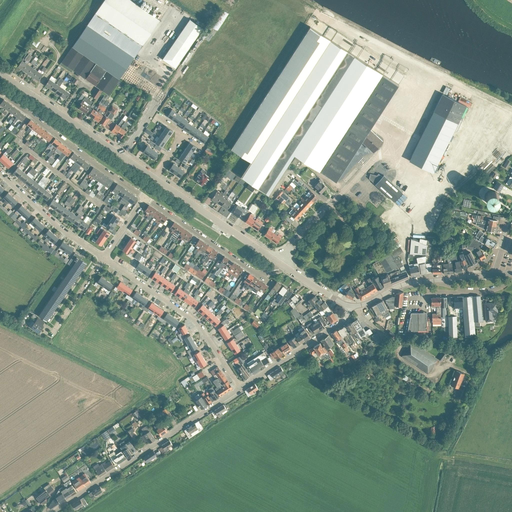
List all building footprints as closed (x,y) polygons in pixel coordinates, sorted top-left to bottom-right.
[(104,0),(61,62),(110,94),(160,21),(130,0),(104,0)] [(179,8),(176,13),(185,19),(188,14),(179,8)] [(229,13),(222,9),(211,26),(218,30),(229,13)] [(176,68),(181,59),(203,28),(190,19),(163,59),(176,68)] [(398,85),(394,82),(310,28),(231,149),(251,161),(241,176),(268,194),(294,154),(336,181),(362,141),(373,151),(382,141),(371,130),(364,137),(398,85)] [(22,60),(18,66),(23,70),(27,64),(28,62),(26,60),(25,62),(22,60)] [(27,64),(23,70),(28,73),(32,67),(27,64)] [(34,77),(38,71),(32,67),(28,73),(34,77)] [(38,71),(34,77),(39,81),(43,75),(38,71)] [(60,86),(64,80),(65,78),(62,76),(61,78),(60,78),(56,84),(55,83),(51,89),(56,92),(60,86)] [(51,89),(55,83),(49,79),(45,85),(51,89)] [(60,86),(56,92),(61,96),(65,90),(62,88),(60,86)] [(102,91),(97,88),(92,96),(97,99),(102,91)] [(65,90),(61,96),(66,99),(70,93),(65,90)] [(94,118),(103,106),(109,96),(106,94),(99,104),(100,104),(96,109),(94,108),(95,106),(92,104),(86,113),(89,115),(94,118)] [(409,160),(433,172),(466,105),(442,94),(409,160)] [(79,108),(86,113),(92,104),(94,102),(85,97),(84,99),(81,96),(78,100),(83,103),(79,108)] [(6,109),(9,104),(4,99),(0,104),(6,109)] [(11,113),(15,108),(9,104),(6,109),(11,113)] [(105,115),(103,118),(100,122),(105,126),(110,119),(111,120),(115,114),(114,114),(118,109),(112,105),(108,111),(110,112),(107,117),(105,115)] [(103,106),(94,118),(99,122),(102,117),(105,112),(104,111),(106,108),(103,106)] [(17,117),(20,112),(15,108),(11,113),(17,117)] [(167,116),(173,120),(177,113),(172,110),(169,108),(165,114),(168,115),(167,116)] [(14,121),(11,124),(13,125),(15,122),(16,123),(18,121),(20,119),(22,121),(23,120),(26,116),(20,112),(17,117),(15,119),(14,121)] [(178,124),(183,117),(177,113),(173,120),(178,124)] [(117,134),(130,114),(128,117),(125,115),(123,119),(122,119),(118,125),(116,124),(112,130),(117,134)] [(130,114),(117,134),(122,137),(126,131),(124,129),(128,123),(127,123),(129,120),(133,122),(136,118),(130,114)] [(183,128),(187,122),(188,121),(183,117),(178,124),(183,127),(183,128)] [(33,129),(36,124),(31,120),(27,124),(33,129)] [(110,121),(109,122),(106,126),(111,130),(115,124),(110,121)] [(188,132),(193,125),(187,122),(183,128),(188,132)] [(36,135),(38,133),(42,128),(36,124),(33,129),(31,131),(29,133),(32,135),(34,133),(36,135)] [(193,136),(198,129),(193,125),(188,132),(193,136)] [(163,132),(169,136),(173,131),(166,127),(163,132)] [(44,137),(47,132),(42,128),(38,133),(44,137)] [(199,139),(203,132),(198,129),(193,136),(199,139)] [(47,132),(44,137),(49,141),(53,136),(47,132)] [(166,142),(169,136),(163,132),(159,137),(166,142)] [(203,132),(199,139),(204,143),(209,136),(203,132)] [(33,147),(37,143),(35,141),(38,138),(37,137),(30,144),(33,147)] [(162,147),(166,142),(159,137),(155,143),(162,147)] [(55,151),(61,143),(55,138),(52,143),(55,146),(48,155),(50,157),(50,156),(55,151)] [(60,155),(66,147),(61,143),(55,151),(60,155)] [(147,155),(152,148),(148,145),(149,145),(146,143),(142,148),(145,150),(143,152),(147,155)] [(186,148),(193,152),(196,147),(190,143),(186,148)] [(66,147),(60,155),(56,160),(58,161),(59,160),(61,161),(66,154),(68,156),(72,151),(66,147)] [(152,148),(147,155),(154,159),(159,153),(152,148)] [(189,158),(193,152),(186,148),(183,153),(189,158)] [(6,156),(8,154),(6,152),(0,157),(0,160),(4,164),(8,158),(6,156)] [(76,161),(79,157),(74,152),(70,157),(76,161)] [(185,163),(189,158),(183,153),(179,159),(185,163)] [(22,162),(20,165),(22,167),(23,167),(24,168),(28,163),(27,162),(28,160),(25,157),(21,162),(22,162)] [(76,167),(79,168),(81,166),(85,161),(79,157),(76,161),(70,169),(73,171),(76,167)] [(8,158),(4,164),(9,168),(13,163),(8,158)] [(301,162),(295,158),(292,162),(298,167),(301,162)] [(85,161),(81,166),(79,168),(75,173),(78,175),(84,168),(87,170),(90,165),(85,161)] [(175,173),(179,167),(174,163),(169,170),(175,173)] [(200,167),(198,166),(196,164),(189,173),(193,176),(200,167)] [(43,170),(48,174),(50,171),(52,173),(54,171),(48,165),(43,170)] [(94,178),(98,171),(93,167),(89,174),(94,178)] [(179,167),(175,173),(180,177),(184,171),(179,167)] [(308,167),(305,171),(313,178),(316,175),(308,167)] [(19,178),(24,172),(18,168),(14,173),(19,178)] [(25,182),(35,170),(32,168),(27,175),(24,172),(19,178),(25,182)] [(202,169),(198,175),(196,179),(199,181),(199,182),(199,183),(199,184),(202,185),(203,185),(205,183),(206,184),(209,180),(207,178),(208,176),(205,174),(206,171),(202,169)] [(30,187),(35,181),(32,179),(37,172),(35,170),(25,182),(30,187)] [(228,170),(223,177),(225,178),(227,176),(232,180),(235,175),(228,170)] [(97,184),(103,174),(98,171),(94,178),(89,184),(89,185),(91,187),(96,179),(98,181),(97,184)] [(402,192),(384,175),(382,177),(378,173),(377,175),(370,174),(369,178),(394,201),(402,192)] [(100,189),(108,177),(103,174),(97,184),(100,186),(97,189),(99,190),(100,189)] [(36,191),(46,178),(44,176),(38,184),(35,181),(30,187),(36,191)] [(108,177),(100,189),(102,191),(106,186),(109,188),(113,181),(108,177)] [(302,183),(299,180),(296,177),(292,181),(299,187),(302,183)] [(48,180),(46,179),(46,178),(36,191),(41,196),(46,190),(43,188),(48,180)] [(320,179),(313,186),(316,188),(321,193),(327,187),(322,183),(323,182),(320,179)] [(89,184),(83,180),(80,185),(86,189),(88,185),(89,185),(89,184)] [(500,192),(504,185),(498,181),(493,188),(500,192)] [(116,197),(122,187),(117,184),(113,190),(115,192),(113,195),(116,197)] [(123,197),(127,191),(122,187),(116,197),(114,199),(116,201),(120,195),(122,197),(123,197)] [(46,190),(41,196),(47,200),(51,195),(46,190)] [(308,197),(313,202),(317,197),(310,190),(309,192),(311,194),(308,197)] [(492,205),(493,205),(494,204),(495,204),(497,203),(497,202),(498,201),(499,200),(499,199),(499,198),(499,196),(499,195),(498,194),(497,193),(497,192),(495,191),(494,191),(493,190),(492,190),(491,190),(489,191),(488,191),(487,192),(486,193),(485,194),(485,195),(485,196),(484,198),(485,199),(485,200),(485,201),(486,202),(487,203),(488,204),(489,204),(491,205),(492,205)] [(128,201),(132,194),(127,191),(123,197),(122,197),(121,199),(126,203),(128,201)] [(217,202),(223,193),(221,192),(220,193),(217,191),(212,198),(217,202)] [(222,206),(232,192),(228,197),(225,194),(227,192),(225,191),(223,193),(217,202),(222,206)] [(8,202),(13,197),(8,192),(4,198),(6,200),(3,202),(6,205),(8,202)] [(232,192),(222,206),(228,209),(233,201),(231,200),(235,194),(232,192)] [(126,203),(124,206),(125,206),(126,207),(130,202),(133,204),(137,197),(132,194),(128,201),(126,203)] [(281,196),(279,195),(274,200),(279,204),(280,203),(282,205),(286,201),(281,196)] [(303,198),(301,199),(309,206),(313,202),(308,197),(306,195),(303,198)] [(13,197),(8,202),(13,207),(18,201),(13,197)] [(72,198),(69,202),(67,205),(70,207),(75,200),(72,198)] [(301,199),(297,204),(298,204),(299,206),(305,211),(309,206),(301,199)] [(55,210),(59,204),(53,200),(49,205),(55,210)] [(252,204),(251,206),(248,210),(253,213),(259,205),(255,203),(253,205),(252,204)] [(61,214),(65,208),(59,204),(55,210),(61,214)] [(293,206),(292,207),(293,208),(301,215),(305,211),(299,206),(298,204),(296,206),(298,207),(296,208),(295,207),(295,208),(293,206)] [(22,215),(27,209),(22,205),(17,210),(22,215)] [(147,219),(154,209),(149,205),(145,211),(147,213),(146,215),(148,216),(146,218),(147,219)] [(237,205),(235,208),(232,212),(239,217),(240,215),(244,217),(248,210),(245,208),(244,209),(237,205)] [(10,209),(9,211),(4,207),(2,209),(7,214),(9,215),(13,211),(10,209)] [(79,226),(83,220),(79,218),(86,209),(83,207),(79,214),(78,214),(77,216),(73,222),(79,226)] [(292,209),(289,212),(289,213),(293,216),(297,220),(301,215),(293,208),(292,207),(291,208),(292,209)] [(67,218),(71,212),(65,208),(61,214),(67,218)] [(27,209),(22,215),(27,219),(32,214),(27,209)] [(155,218),(159,212),(154,209),(147,219),(149,220),(151,216),(155,218)] [(17,220),(13,215),(15,213),(13,211),(9,215),(11,217),(13,219),(10,222),(13,224),(15,222),(17,220)] [(110,220),(116,224),(120,218),(115,215),(115,214),(112,211),(110,214),(113,216),(110,220)] [(77,216),(71,212),(67,218),(73,222),(77,216)] [(154,230),(164,216),(159,212),(155,218),(156,219),(155,221),(157,223),(153,229),(154,230)] [(106,219),(108,217),(103,213),(99,219),(103,222),(106,219)] [(252,226),(255,220),(252,218),(254,216),(250,214),(245,221),(252,226)] [(478,223),(496,226),(497,220),(488,219),(488,221),(480,220),(480,216),(477,215),(477,219),(473,219),(473,222),(478,223)] [(164,216),(154,230),(155,230),(160,222),(165,225),(168,221),(166,220),(167,218),(164,216)] [(35,227),(40,222),(35,217),(31,222),(35,227)] [(263,222),(259,220),(257,218),(255,220),(252,226),(258,230),(263,222)] [(89,225),(86,223),(83,220),(79,226),(85,230),(89,225)] [(112,230),(116,224),(110,220),(107,225),(102,222),(101,224),(103,225),(102,225),(106,228),(106,227),(112,230)] [(40,222),(35,227),(40,231),(45,226),(40,222)] [(172,235),(179,225),(174,222),(170,228),(170,229),(168,231),(173,234),(171,236),(172,235)] [(31,232),(26,227),(28,225),(26,223),(22,227),(24,229),(29,234),(31,232)] [(282,223),(279,227),(283,231),(287,227),(282,223)] [(478,223),(477,225),(480,226),(487,228),(486,230),(490,231),(495,232),(496,226),(478,223)] [(172,235),(176,238),(179,235),(183,228),(179,225),(172,235)] [(100,236),(106,239),(110,233),(104,230),(105,229),(101,226),(100,229),(103,231),(100,236)] [(271,239),(274,233),(271,231),(273,229),(269,227),(264,234),(271,239)] [(179,244),(188,232),(183,228),(179,235),(182,236),(180,239),(182,240),(179,244)] [(49,239),(54,234),(49,230),(42,238),(47,242),(49,239)] [(487,236),(486,238),(482,236),(484,233),(479,230),(475,236),(479,238),(478,240),(483,243),(484,241),(488,244),(493,247),(497,242),(487,236)] [(37,235),(36,236),(31,232),(29,234),(30,235),(28,237),(31,240),(33,237),(36,240),(39,237),(37,235)] [(188,232),(179,244),(181,246),(186,239),(188,241),(192,235),(188,232)] [(274,233),(271,239),(277,243),(282,236),(279,233),(277,235),(274,233)] [(54,234),(49,239),(54,243),(59,238),(54,234)] [(101,246),(106,239),(100,236),(97,240),(94,238),(92,240),(95,243),(96,242),(101,246)] [(45,244),(40,240),(41,238),(39,237),(36,240),(38,242),(43,247),(45,244)] [(127,244),(133,248),(136,243),(140,246),(142,244),(138,240),(137,242),(131,238),(127,244)] [(408,253),(408,257),(411,257),(413,257),(413,254),(420,254),(426,254),(427,245),(426,244),(427,240),(420,238),(419,242),(411,239),(409,253),(408,253)] [(196,254),(204,242),(199,239),(195,245),(198,247),(194,253),(196,254)] [(64,251),(69,245),(63,241),(59,247),(64,251)] [(203,254),(208,246),(204,242),(196,254),(195,255),(198,257),(200,252),(203,254)] [(51,247),(50,248),(45,244),(43,247),(48,251),(51,253),(54,249),(51,247)] [(130,253),(133,248),(127,244),(123,250),(129,254),(128,255),(130,257),(132,254),(130,253)] [(69,245),(64,251),(70,255),(74,248),(69,245)] [(207,257),(213,249),(208,246),(203,254),(205,255),(202,259),(204,261),(202,264),(203,264),(207,257)] [(392,284),(401,280),(409,277),(406,270),(400,272),(399,270),(399,269),(403,266),(397,255),(403,251),(400,246),(390,252),(390,251),(374,260),(375,262),(372,264),(373,265),(371,266),(373,269),(375,268),(380,276),(387,272),(388,275),(392,284)] [(481,249),(479,248),(475,247),(474,248),(481,260),(486,257),(482,251),(481,252),(480,249),(481,249)] [(61,256),(55,253),(57,251),(54,249),(51,253),(54,255),(59,259),(61,256)] [(207,257),(203,264),(204,265),(206,262),(207,263),(209,259),(214,262),(218,256),(216,254),(218,252),(213,249),(207,257)] [(467,267),(465,260),(463,251),(459,252),(460,254),(459,254),(460,258),(461,257),(462,261),(460,261),(463,266),(463,269),(467,267)] [(451,261),(450,254),(448,252),(449,258),(448,258),(448,265),(443,265),(444,274),(453,273),(452,268),(451,261)] [(465,255),(464,255),(465,260),(467,267),(476,263),(474,259),(470,252),(467,254),(465,255)] [(76,261),(39,315),(47,321),(86,264),(80,259),(82,257),(75,253),(68,263),(71,266),(75,260),(76,261)] [(220,258),(215,265),(222,269),(229,260),(224,256),(222,259),(220,258)] [(139,263),(136,268),(142,272),(146,266),(141,263),(143,260),(143,259),(141,258),(139,261),(140,262),(139,263)] [(228,271),(233,263),(229,260),(222,269),(220,272),(223,273),(226,270),(228,271)] [(414,267),(409,268),(410,272),(411,276),(420,275),(427,274),(427,271),(431,271),(430,263),(426,263),(425,261),(420,262),(418,263),(414,264),(414,267)] [(461,267),(463,266),(460,261),(455,262),(456,266),(454,267),(456,273),(462,271),(461,267)] [(228,271),(227,272),(229,274),(227,276),(230,278),(232,274),(238,266),(233,263),(228,271)] [(180,268),(175,264),(172,269),(177,272),(180,268)] [(441,264),(437,264),(432,264),(432,268),(432,273),(441,273),(441,264)] [(146,266),(142,272),(148,276),(151,272),(152,270),(155,267),(152,266),(150,269),(146,266)] [(232,274),(230,278),(232,279),(235,276),(237,277),(239,275),(240,273),(243,269),(238,266),(232,274)] [(199,269),(195,275),(202,279),(205,274),(199,269)] [(157,281),(161,275),(156,272),(152,278),(157,281)] [(248,285),(254,277),(249,273),(243,282),(245,283),(243,286),(246,289),(248,285)] [(162,285),(166,279),(161,275),(157,281),(162,285)] [(385,287),(392,284),(388,275),(381,278),(385,287)] [(103,286),(107,281),(101,276),(97,282),(97,281),(94,285),(97,286),(99,283),(103,286)] [(368,295),(361,283),(357,276),(347,282),(350,287),(352,286),(361,300),(368,295)] [(384,287),(381,282),(378,276),(374,278),(375,278),(373,280),(378,290),(384,287)] [(248,285),(246,289),(248,290),(249,288),(252,290),(253,288),(259,280),(254,277),(248,285)] [(370,277),(367,279),(367,280),(370,285),(369,285),(373,293),(377,290),(375,286),(370,277)] [(166,288),(171,282),(166,279),(162,285),(166,288)] [(256,293),(263,283),(259,280),(253,288),(252,290),(256,293)] [(107,281),(103,286),(108,289),(106,292),(108,294),(110,291),(110,290),(113,285),(107,281)] [(123,291),(127,285),(121,281),(117,287),(116,286),(114,289),(116,291),(118,288),(123,291)] [(275,290),(277,291),(281,284),(277,281),(268,294),(271,296),(275,290)] [(373,293),(369,285),(367,286),(364,281),(361,283),(368,295),(373,293)] [(171,282),(166,288),(171,291),(176,285),(171,282)] [(261,296),(268,286),(263,283),(256,293),(261,296)] [(127,285),(123,291),(127,294),(125,297),(128,299),(130,295),(129,295),(133,289),(127,285)] [(278,301),(288,289),(283,286),(279,292),(280,293),(276,299),(278,301)] [(184,291),(184,290),(179,287),(175,294),(180,297),(184,291)] [(191,292),(187,289),(186,288),(184,290),(184,291),(180,297),(185,300),(189,294),(191,292)] [(287,298),(292,292),(288,289),(278,301),(279,301),(278,303),(280,305),(286,297),(287,298)] [(348,291),(345,296),(352,299),(352,298),(355,295),(355,294),(355,293),(351,289),(348,291)] [(139,301),(142,296),(136,292),(133,297),(132,296),(130,300),(132,301),(134,298),(139,301)] [(392,296),(385,300),(386,302),(390,308),(395,309),(395,306),(397,306),(396,308),(401,309),(402,306),(403,292),(396,294),(396,297),(392,296)] [(237,298),(235,296),(235,295),(232,293),(229,298),(234,301),(237,303),(239,299),(237,298)] [(194,297),(189,294),(185,300),(190,304),(194,297)] [(295,307),(296,306),(303,300),(301,296),(300,297),(296,294),(295,294),(287,301),(289,303),(288,304),(292,309),(295,307)] [(318,300),(320,298),(318,300),(315,295),(311,298),(308,300),(310,303),(307,304),(309,306),(311,305),(318,300)] [(142,296),(139,301),(143,304),(141,307),(143,309),(146,306),(145,305),(148,300),(142,296)] [(472,296),(462,297),(463,308),(464,318),(465,332),(465,337),(475,336),(475,331),(475,328),(474,322),(472,296)] [(480,296),(472,296),(474,322),(478,321),(482,321),(481,308),(480,296)] [(194,297),(190,304),(195,307),(199,301),(194,297)] [(440,297),(431,298),(431,306),(431,307),(432,308),(436,308),(437,313),(433,313),(432,313),(433,314),(433,320),(433,321),(441,321),(441,316),(440,297)] [(462,297),(451,298),(451,303),(451,304),(452,304),(452,306),(453,306),(455,306),(455,307),(462,307),(462,308),(463,308),(462,297)] [(323,303),(325,301),(323,302),(320,298),(318,300),(311,305),(312,307),(314,306),(316,308),(323,303)] [(323,309),(328,306),(328,305),(325,301),(323,303),(316,308),(315,308),(317,310),(319,309),(321,311),(323,309)] [(383,301),(376,304),(380,312),(380,313),(386,317),(390,315),(388,311),(387,309),(385,305),(383,301)] [(154,312),(158,306),(152,302),(148,308),(147,307),(145,310),(147,312),(149,309),(154,312)] [(497,302),(485,303),(486,313),(486,321),(492,321),(492,313),(497,312),(497,302)] [(207,308),(206,307),(203,304),(198,310),(202,314),(207,308)] [(381,313),(380,312),(376,304),(371,307),(370,308),(376,318),(378,316),(378,315),(381,313)] [(158,306),(154,312),(158,315),(157,318),(159,319),(161,316),(160,316),(164,311),(158,306)] [(328,306),(323,309),(325,313),(326,312),(328,315),(326,316),(329,320),(330,319),(332,323),(337,319),(328,306)] [(207,318),(212,312),(207,308),(202,314),(207,318)] [(258,308),(254,313),(260,317),(263,313),(258,308)] [(211,322),(216,316),(212,312),(207,318),(211,322)] [(427,326),(427,317),(427,312),(411,313),(408,331),(413,331),(427,330),(427,332),(428,332),(428,326),(427,326)] [(170,323),(174,317),(168,313),(164,318),(163,318),(161,321),(163,322),(165,319),(170,323)] [(216,316),(211,322),(216,326),(221,321),(216,316)] [(315,323),(320,330),(325,327),(323,325),(326,323),(321,316),(316,319),(318,321),(315,323)] [(174,317),(170,323),(174,326),(172,329),(174,330),(177,327),(176,327),(180,321),(174,317)] [(449,337),(457,337),(456,317),(448,317),(449,337)] [(38,318),(32,327),(39,332),(44,326),(41,324),(42,321),(38,318)] [(222,334),(228,330),(224,324),(226,323),(227,324),(231,321),(229,318),(227,319),(225,320),(221,323),(223,325),(218,328),(222,334)] [(350,323),(360,338),(368,333),(369,335),(373,333),(369,328),(365,331),(357,318),(350,323)] [(320,330),(315,323),(313,325),(311,322),(306,325),(311,332),(314,331),(315,333),(320,330)] [(359,339),(360,338),(350,323),(347,326),(350,332),(353,336),(356,334),(359,339)] [(184,336),(183,335),(183,334),(188,331),(185,324),(179,328),(182,332),(178,334),(180,338),(184,336)] [(350,332),(347,326),(346,324),(345,325),(344,325),(344,326),(341,327),(351,342),(352,342),(352,343),(354,342),(349,333),(350,332)] [(235,335),(241,331),(239,327),(232,331),(235,335)] [(349,344),(351,342),(341,327),(340,328),(339,328),(338,329),(338,330),(342,337),(344,336),(349,344)] [(299,332),(305,340),(310,337),(304,328),(299,332)] [(228,330),(222,334),(226,339),(231,336),(228,330)] [(343,341),(336,330),(331,333),(338,344),(343,341)] [(241,331),(235,335),(237,339),(244,335),(241,331)] [(300,344),(305,340),(299,332),(295,334),(295,336),(300,344)] [(188,344),(194,341),(190,335),(185,338),(184,337),(184,336),(180,338),(182,341),(185,339),(188,344)] [(334,344),(328,335),(320,340),(326,349),(334,344)] [(293,348),(300,344),(295,336),(289,340),(293,348)] [(231,348),(237,344),(233,339),(228,342),(231,348)] [(291,349),(289,345),(285,340),(283,341),(285,344),(279,348),(282,351),(283,351),(285,354),(291,349)] [(193,352),(192,352),(192,351),(198,347),(194,341),(188,344),(191,349),(188,351),(190,354),(193,352)] [(320,342),(309,350),(312,354),(317,351),(321,357),(321,358),(326,356),(327,358),(328,359),(331,357),(330,356),(331,356),(330,356),(327,351),(327,350),(326,350),(324,346),(323,347),(320,342)] [(412,342),(402,356),(427,374),(437,360),(412,342)] [(237,344),(231,348),(235,353),(240,350),(237,344)] [(270,354),(272,358),(275,356),(276,359),(283,355),(278,348),(270,354)] [(446,348),(441,354),(438,358),(442,361),(450,350),(446,348)] [(197,361),(203,357),(200,351),(194,354),(193,353),(193,352),(190,354),(190,355),(188,356),(189,359),(194,356),(197,361)] [(259,355),(247,363),(254,374),(270,363),(265,355),(263,352),(259,355)] [(203,357),(197,361),(200,366),(196,367),(198,370),(201,368),(201,367),(207,364),(203,357)] [(233,388),(218,366),(211,372),(216,379),(213,381),(217,387),(215,388),(218,392),(220,396),(233,388)] [(241,366),(239,367),(237,369),(245,380),(249,377),(243,369),(241,366)] [(280,366),(267,375),(270,379),(270,380),(274,377),(276,380),(282,376),(280,373),(283,371),(280,367),(280,366)] [(190,380),(192,383),(205,376),(201,371),(193,377),(191,375),(188,377),(190,380)] [(464,374),(456,371),(451,385),(464,390),(465,387),(460,385),(464,374)] [(184,387),(188,384),(186,381),(190,380),(188,377),(188,376),(184,379),(180,382),(184,387)] [(247,389),(244,391),(245,391),(247,394),(248,396),(251,394),(254,393),(256,392),(255,391),(258,388),(257,387),(255,383),(247,388),(247,389)] [(208,389),(212,395),(215,400),(219,397),(212,387),(208,389)] [(215,400),(212,395),(209,397),(208,395),(206,396),(203,392),(201,394),(208,405),(215,400)] [(199,393),(194,396),(196,400),(202,409),(207,405),(199,393)] [(223,404),(215,410),(218,414),(219,415),(219,416),(221,415),(223,414),(221,412),(226,409),(224,405),(223,404)] [(203,428),(198,421),(184,430),(187,434),(199,427),(201,429),(203,428)] [(168,431),(165,427),(163,425),(157,429),(161,436),(168,431)] [(145,434),(142,436),(146,442),(148,440),(150,443),(155,439),(152,435),(150,431),(151,430),(149,427),(148,428),(147,428),(142,431),(145,434)] [(130,429),(126,432),(130,438),(134,435),(130,429)] [(106,431),(101,434),(106,440),(110,437),(106,431)] [(172,444),(169,440),(162,445),(165,449),(166,451),(169,448),(168,447),(172,444)] [(128,447),(126,443),(120,447),(127,458),(132,455),(127,448),(128,447)] [(156,455),(153,450),(144,456),(147,461),(156,455)] [(126,458),(123,454),(121,451),(116,455),(114,451),(109,455),(116,465),(126,458)] [(114,466),(110,460),(106,463),(105,462),(99,466),(98,463),(93,466),(99,476),(114,466)] [(91,482),(85,473),(76,479),(72,481),(78,490),(91,482)] [(69,480),(64,484),(66,488),(71,495),(77,492),(74,488),(72,485),(69,487),(68,484),(71,482),(69,480)] [(55,490),(49,483),(43,487),(45,490),(36,497),(42,504),(47,500),(46,499),(50,496),(49,494),(55,490)] [(103,490),(100,485),(92,491),(93,491),(89,494),(92,498),(95,497),(95,496),(103,490)] [(66,488),(63,490),(62,487),(60,489),(66,499),(71,495),(66,488)] [(60,503),(66,499),(60,489),(59,489),(56,493),(55,495),(60,503)] [(96,501),(105,494),(102,491),(93,498),(96,501)] [(50,509),(60,503),(55,495),(55,496),(56,498),(53,500),(51,502),(49,507),(50,509)] [(83,497),(72,504),(75,508),(75,509),(83,504),(84,504),(85,506),(88,504),(87,502),(86,501),(83,497)]
